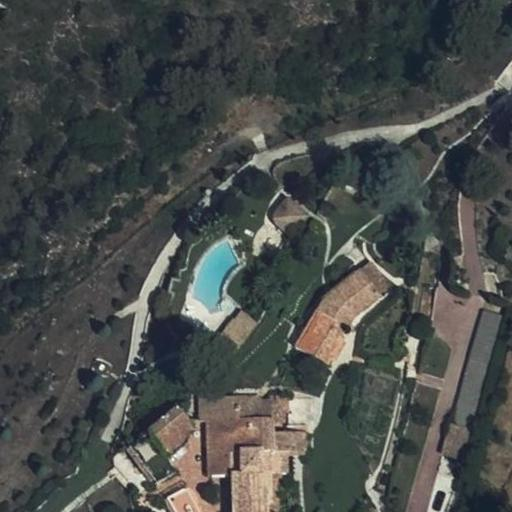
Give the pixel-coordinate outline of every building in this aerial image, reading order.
[(304,212),(282,198),(273,212),(273,213),(272,215),(272,216),(271,217),(271,219),(271,221),(271,222),(272,224),(273,226),(275,227),(289,236),(304,212)] [(342,324),(315,308),(292,346),(323,365),(339,339),(334,336),(342,324)] [(229,357),(256,322),(241,309),(234,318),(232,317),(212,343),(229,357)] [(480,309),(457,422),(479,426),(501,313),(480,309)] [(267,432),(267,420),(267,414),(286,414),(286,399),(268,398),(268,404),(259,404),(259,399),(198,398),(198,421),(208,421),(207,476),(227,476),(226,511),(260,511),(261,509),(264,509),(264,474),(279,474),(280,457),(303,457),(303,433),(267,432)] [(181,444),(188,424),(175,407),(145,432),(164,455),(181,444)] [(308,415),(286,414),(286,420),(286,424),(308,425),(308,415)]
